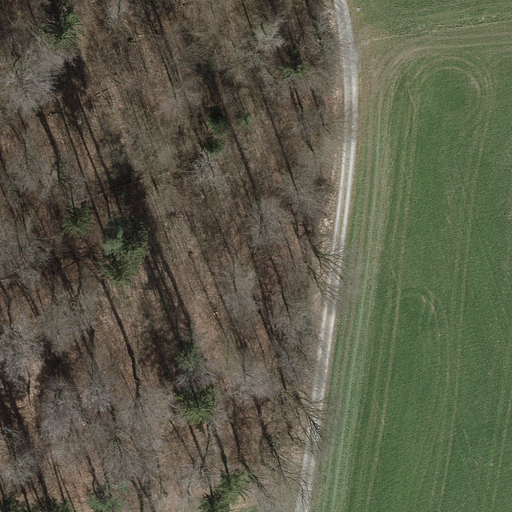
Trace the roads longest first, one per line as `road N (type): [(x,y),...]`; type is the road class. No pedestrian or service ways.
road 1 (track): [(335,0),(349,50),(302,511)]
road 2 (track): [(349,50),(511,24)]
